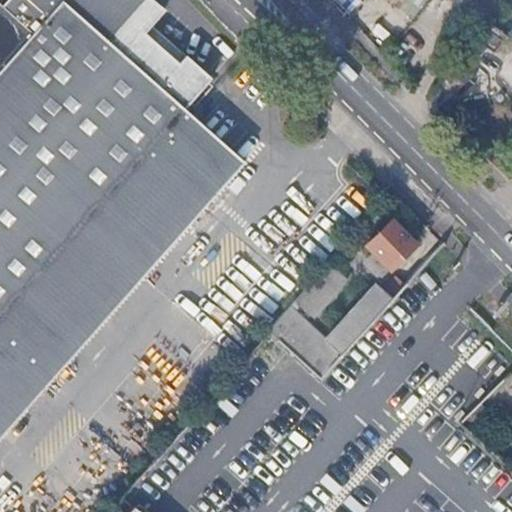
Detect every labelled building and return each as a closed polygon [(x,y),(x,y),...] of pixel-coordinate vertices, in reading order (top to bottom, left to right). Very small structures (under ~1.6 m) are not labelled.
[(0,0),(0,436),(246,161),(184,107),(212,76),(152,23),(165,8),(154,0),(7,0),(4,4),(0,0)] [(345,0),(355,9),(361,0),(345,0)] [(470,0),(454,22),(475,38),(504,0),(470,0)] [(376,263),(371,267),(383,278),(415,244),(391,220),(366,245),(374,253),(370,257),(376,263)] [(365,262),(371,267),(376,263),(370,257),(365,262)] [(330,263),(297,300),(316,318),(350,281),(330,263)] [(290,307),(270,331),(323,378),(405,286),(397,278),(385,292),(378,286),(327,341),(290,307)]
